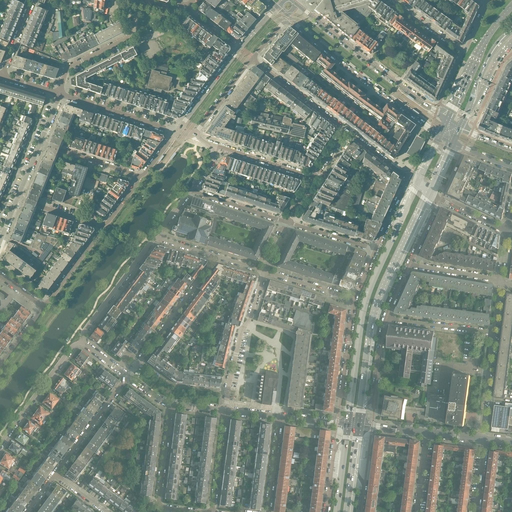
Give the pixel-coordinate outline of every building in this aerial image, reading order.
[(22,10),(24,5),(12,0),(10,5),(22,10)] [(205,0),(198,9),(199,11),(204,15),(212,6),(205,0)] [(215,7),(221,0),(205,0),(212,6),(215,8),(215,7)] [(221,13),(229,4),(227,3),(223,0),(221,0),(215,7),(217,8),(216,9),(220,12),(221,13)] [(251,9),(258,1),(256,0),(250,0),(245,6),(247,8),(248,7),(251,9)] [(325,19),(350,40),(359,29),(358,29),(358,28),(363,22),(368,25),(370,23),(366,19),(372,11),(373,11),(380,2),(376,0),(326,0),(322,1),(314,10),(322,17),(324,16),(325,19)] [(416,10),(423,1),(422,0),(421,0),(418,0),(412,7),(416,10)] [(472,1),(470,0),(467,0),(461,8),(465,11),(472,1)] [(233,10),(236,6),(231,1),(229,4),(221,13),(224,15),(226,17),(232,11),(233,10)] [(258,17),(265,9),(265,7),(258,1),(251,9),(249,11),(252,13),(253,12),(254,13),(255,13),(254,14),(258,17)] [(420,13),(427,4),(423,1),(416,10),(420,13)] [(476,4),(472,1),(465,11),(469,13),(476,4)] [(383,5),(380,2),(373,11),(377,14),(383,5)] [(427,4),(420,13),(424,15),(430,6),(427,4)] [(479,6),(476,4),(469,13),(468,14),(469,15),(468,17),(474,19),(479,6)] [(20,14),(22,10),(10,5),(8,10),(20,14)] [(387,8),(383,5),(377,14),(375,16),(379,19),(381,17),(387,8)] [(213,10),(215,8),(212,6),(204,15),(209,18),(214,12),(213,10)] [(430,6),(424,15),(428,18),(434,9),(430,6)] [(45,17),(47,12),(36,7),(34,12),(45,17)] [(380,18),(379,19),(383,22),(391,10),(387,8),(381,17),(380,18)] [(434,9),(428,18),(431,21),(438,12),(434,9)] [(20,14),(8,10),(7,14),(18,19),(20,14)] [(395,13),(391,10),(383,22),(386,25),(395,13)] [(244,32),(255,20),(247,13),(243,17),(239,13),(236,16),(232,12),(232,11),(226,17),(233,22),(235,24),(236,25),(244,32)] [(45,17),(34,12),(32,17),(43,21),(45,17)] [(214,12),(209,18),(213,21),(218,15),(214,12)] [(435,24),(442,14),(438,12),(431,21),(435,24)] [(399,16),(395,13),(386,25),(391,28),(392,26),(399,16)] [(18,19),(7,14),(5,19),(16,23),(18,19)] [(439,26),(445,17),(443,15),(442,14),(435,24),(439,26)] [(218,15),(213,21),(217,25),(223,18),(222,18),(218,15)] [(230,25),(233,22),(226,17),(224,15),(222,18),(223,18),(217,25),(225,31),(230,25)] [(402,19),(399,16),(392,26),(427,52),(435,42),(431,39),(430,41),(417,32),(417,31),(414,29),(414,30),(401,20),(402,19)] [(41,26),(43,21),(32,17),(30,21),(41,26)] [(445,17),(439,26),(442,29),(449,20),(445,17)] [(468,32),(474,19),(468,17),(467,19),(463,29),(468,32)] [(195,22),(190,18),(188,18),(179,24),(184,30),(187,33),(195,22)] [(14,28),(16,23),(5,19),(3,23),(14,28)] [(449,20),(442,29),(446,32),(452,23),(453,23),(449,20)] [(41,26),(30,21),(28,26),(39,31),(41,26)] [(191,35),(199,25),(195,22),(187,33),(189,34),(191,35)] [(14,28),(3,23),(1,28),(12,33),(14,28)] [(123,32),(119,23),(106,29),(111,38),(123,32)] [(452,23),(446,32),(452,36),(458,26),(456,25),(456,26),(452,23)] [(195,38),(202,28),(203,28),(199,25),(191,35),(192,36),(195,38)] [(241,36),(233,29),(234,28),(230,25),(225,31),(236,40),(238,39),(241,36)] [(236,25),(234,28),(233,29),(241,36),(244,32),(236,25)] [(38,35),(39,31),(28,26),(26,31),(38,35)] [(458,26),(452,36),(458,40),(462,30),(459,29),(460,27),(458,26)] [(283,53),(290,44),(298,35),(296,34),(289,28),(288,27),(282,35),(280,37),(279,39),(278,39),(272,45),(273,46),(270,50),(269,49),(263,55),(264,56),(262,58),(271,66),(278,56),(281,53),(282,52),(283,53)] [(12,33),(1,28),(0,30),(0,33),(11,37),(12,33)] [(199,41),(207,31),(203,28),(202,28),(195,38),(196,40),(197,41),(196,43),(197,44),(197,43),(199,41)] [(111,38),(106,29),(94,36),(98,45),(111,38)] [(359,29),(350,40),(354,43),(363,32),(359,29)] [(462,30),(458,40),(462,44),(468,32),(463,29),(462,30)] [(36,40),(38,35),(26,31),(24,35),(36,40)] [(59,39),(58,32),(53,32),(50,31),(48,36),(50,42),(52,42),(59,39)] [(203,45),(211,36),(211,34),(207,31),(199,41),(197,43),(199,45),(200,43),(203,45)] [(378,44),(383,38),(383,39),(387,34),(382,31),(379,34),(374,41),(378,44)] [(363,32),(354,43),(358,46),(366,35),(363,32)] [(0,38),(9,42),(11,37),(0,33),(0,38)] [(98,45),(94,36),(93,34),(88,36),(94,47),(98,45)] [(210,46),(215,40),(216,38),(211,34),(211,36),(203,45),(203,46),(201,50),(202,51),(205,53),(209,48),(210,46)] [(36,40),(24,35),(22,40),(34,44),(36,40)] [(320,53),(310,45),(298,35),(290,44),(313,63),(315,60),(320,53)] [(366,35),(358,46),(362,48),(370,38),(366,35)] [(94,47),(88,36),(84,38),(89,49),(94,47)] [(89,49),(84,38),(79,40),(85,51),(89,49)] [(216,38),(215,40),(210,46),(217,51),(223,43),(216,38)] [(366,52),(371,44),(374,41),(370,38),(362,48),(366,52)] [(8,43),(2,41),(1,40),(0,42),(0,44),(2,46),(0,50),(0,51),(4,52),(8,43)] [(32,49),(34,44),(22,40),(21,44),(32,49)] [(85,51),(79,40),(75,42),(76,44),(80,54),(85,51)] [(371,54),(376,47),(378,44),(374,41),(371,44),(366,52),(369,54),(370,54),(371,54)] [(80,54),(76,44),(75,42),(70,45),(76,56),(80,54)] [(217,51),(215,53),(216,54),(223,59),(229,50),(229,48),(223,43),(217,51)] [(443,48),(437,43),(436,44),(433,48),(440,53),(443,48)] [(76,56),(70,45),(66,47),(67,48),(72,58),(76,56)] [(204,60),(208,55),(211,58),(213,55),(212,54),(213,52),(215,53),(217,51),(210,46),(209,48),(205,53),(202,51),(192,66),(197,70),(200,65),(203,60),(204,60)] [(72,58),(67,48),(66,47),(62,49),(67,60),(72,58)] [(132,48),(120,54),(123,60),(124,62),(136,56),(132,48)] [(452,55),(443,48),(440,53),(444,56),(444,57),(448,57),(450,58),(452,55)] [(67,60),(62,49),(57,52),(63,63),(67,60)] [(216,54),(215,53),(213,52),(212,54),(213,55),(211,58),(219,64),(223,59),(216,54)] [(334,64),(329,61),(320,53),(315,60),(319,64),(316,67),(318,68),(321,65),(325,68),(320,74),(325,78),(330,71),(329,70),(334,64)] [(120,54),(109,60),(98,66),(101,72),(123,60),(120,54)] [(219,64),(211,58),(208,55),(204,60),(215,69),(219,64)] [(448,57),(444,57),(440,65),(450,70),(456,58),(452,55),(450,58),(448,57)] [(17,69),(21,57),(16,56),(11,67),(17,69)] [(278,56),(271,66),(275,69),(282,60),(278,56)] [(22,70),(25,60),(26,59),(21,57),(17,69),(22,70)] [(28,72),(31,60),(26,59),(25,60),(22,70),(28,72)] [(33,73),(36,63),(36,62),(31,60),(28,72),(33,73)] [(215,69),(204,60),(203,60),(200,65),(202,66),(212,74),(215,69)] [(282,60),(275,69),(279,72),(286,63),(282,60)] [(38,75),(42,64),(36,62),(36,63),(33,73),(38,75)] [(309,74),(307,73),(306,72),(302,68),(301,68),(300,66),(298,65),(296,64),(295,63),(294,62),(293,63),(291,66),(290,67),(283,76),(291,82),(299,88),(301,85),(307,78),(309,74)] [(408,84),(415,74),(414,73),(416,70),(416,71),(420,66),(416,63),(415,62),(403,80),(408,84)] [(156,63),(155,68),(167,71),(168,66),(156,63)] [(286,63),(279,72),(283,76),(290,67),(291,66),(286,63)] [(44,77),(47,66),(47,65),(42,64),(38,75),(44,77)] [(49,78),(52,67),(47,65),(47,66),(44,77),(49,78)] [(212,74),(202,66),(200,65),(197,70),(200,72),(208,78),(212,74)] [(450,70),(440,65),(437,70),(438,71),(437,73),(438,78),(440,79),(445,81),(450,70)] [(98,66),(87,71),(76,77),(76,81),(81,79),(81,82),(85,81),(85,80),(101,72),(98,66)] [(54,79),(58,70),(58,69),(52,67),(49,78),(52,79),(54,79)] [(254,67),(251,70),(250,72),(255,76),(260,80),(264,83),(266,84),(270,79),(268,78),(254,67)] [(511,80),(511,79),(511,72),(505,69),(502,76),(511,80)] [(158,73),(151,71),(147,89),(154,90),(153,91),(157,92),(160,92),(161,90),(168,92),(168,89),(171,90),(173,82),(170,81),(171,78),(165,77),(166,75),(163,74),(163,73),(159,72),(158,73)] [(332,73),(330,71),(325,78),(334,84),(339,78),(336,75),(333,73),(332,73)] [(208,78),(200,72),(197,75),(198,76),(197,78),(195,77),(194,79),(205,82),(208,78)] [(264,83),(260,80),(255,76),(250,72),(243,82),(244,83),(252,89),(254,90),(258,94),(266,84),(264,83)] [(418,91),(425,81),(415,74),(408,84),(418,91)] [(510,86),(511,82),(511,80),(502,76),(500,81),(510,86)] [(307,78),(301,85),(299,88),(304,91),(311,82),(307,78)] [(341,80),(339,78),(334,84),(342,91),(347,84),(344,82),(341,79),(341,80)] [(436,101),(445,82),(445,81),(440,79),(439,80),(435,78),(430,85),(425,81),(418,91),(434,102),(436,101)] [(276,83),(271,80),(263,89),(268,93),(269,92),(276,83)] [(85,83),(85,81),(81,82),(81,84),(76,82),(77,87),(100,95),(102,88),(85,83)] [(508,92),(510,86),(500,81),(497,87),(508,92)] [(252,89),(244,83),(243,82),(239,87),(249,94),(253,98),(255,100),(256,99),(255,98),(258,94),(254,90),(253,92),(252,91),(252,89)] [(311,82),(304,91),(309,95),(316,85),(311,82)] [(276,83),(269,92),(268,93),(273,96),(274,95),(280,87),(276,83)] [(348,83),(347,84),(342,91),(358,103),(363,97),(364,96),(361,93),(351,85),(348,83)] [(104,96),(108,85),(104,84),(102,88),(100,95),(104,96)] [(109,98),(113,87),(108,85),(104,96),(109,98)] [(316,85),(309,95),(313,98),(321,89),(316,85)] [(20,90),(8,87),(5,95),(17,99),(20,90)] [(114,99),(118,88),(113,87),(109,98),(114,99)] [(249,94),(239,87),(235,92),(245,99),(250,103),(252,104),(255,100),(253,98),(249,94)] [(280,87),(274,95),(273,96),(276,99),(284,90),(280,87)] [(508,92),(497,87),(495,92),(505,97),(508,92)] [(119,101),(122,89),(120,88),(118,88),(114,99),(119,101)] [(123,102),(127,90),(128,89),(125,88),(125,90),(122,89),(119,101),(123,102)] [(127,104),(131,92),(132,90),(130,89),(129,91),(127,90),(123,102),(127,104)] [(321,89),(313,98),(321,105),(329,95),(321,89)] [(32,94),(20,90),(17,99),(30,103),(32,94)] [(131,92),(127,104),(132,105),(136,93),(137,91),(134,90),(133,92),(131,92)] [(284,90),(276,99),(280,102),(288,93),(284,90)] [(136,93),(132,105),(137,107),(141,94),(141,92),(139,92),(138,94),(136,93)] [(195,95),(182,92),(181,96),(179,96),(178,98),(191,101),(195,95)] [(245,99),(235,92),(232,96),(242,104),(247,108),(248,109),(252,104),(250,103),(245,99)] [(503,103),(505,97),(495,92),(492,98),(503,103)] [(143,95),(141,94),(137,107),(142,108),(146,95),(146,94),(144,93),(143,95)] [(288,93),(280,102),(284,105),(292,96),(288,93)] [(45,98),(32,94),(30,103),(42,107),(45,98)] [(146,95),(142,108),(146,110),(150,97),(151,95),(148,94),(147,96),(146,95)] [(150,97),(146,110),(151,111),(155,98),(156,96),(153,95),(152,97),(150,97)] [(329,95),(321,105),(326,108),(333,98),(329,95)] [(247,108),(242,104),(232,96),(228,101),(238,109),(243,113),(244,114),(245,114),(248,109),(247,108)] [(292,96),(284,105),(288,108),(296,99),(292,96)] [(155,98),(151,111),(155,113),(160,98),(160,97),(158,97),(157,99),(155,98)] [(164,116),(166,110),(168,105),(170,98),(166,97),(165,100),(164,102),(160,114),(164,116)] [(191,101),(178,98),(176,97),(175,100),(174,100),(173,102),(175,102),(187,106),(191,101)] [(366,99),(363,97),(358,103),(367,110),(372,103),(369,101),(366,99)] [(160,114),(164,102),(161,101),(162,99),(160,98),(155,113),(160,114)] [(329,111),(337,101),(333,98),(326,108),(329,111)] [(340,104),(341,103),(343,101),(342,100),(339,98),(337,101),(329,111),(333,114),(340,104)] [(503,103),(492,98),(490,103),(500,108),(503,103)] [(296,99),(288,108),(292,112),(300,102),(296,99)] [(238,109),(228,101),(224,107),(234,114),(238,109)] [(187,106),(175,102),(173,102),(172,106),(184,110),(187,106)] [(300,102),(292,112),(296,114),(304,105),(300,102)] [(375,106),(372,103),(367,110),(376,117),(381,110),(378,108),(378,107),(375,105),(375,106)] [(498,113),(500,108),(490,103),(487,109),(498,113)] [(337,117),(344,107),(340,104),(333,114),(337,117)] [(65,105),(62,112),(73,116),(73,114),(71,113),(73,107),(66,105),(66,106),(65,105)] [(184,110),(172,106),(168,105),(166,110),(170,111),(181,114),(184,110)] [(304,105),(296,114),(300,117),(307,108),(304,105)] [(400,115),(391,109),(386,105),(381,111),(381,110),(376,117),(377,118),(375,120),(378,122),(380,120),(381,119),(384,114),(393,121),(394,122),(400,115)] [(0,106),(0,112),(6,115),(8,110),(0,106)] [(82,110),(73,107),(71,113),(73,114),(74,115),(80,117),(82,110)] [(230,143),(234,132),(223,128),(224,127),(230,118),(234,120),(235,116),(232,116),(234,114),(224,107),(204,134),(214,137),(218,139),(230,143)] [(341,120),(348,111),(346,109),(347,108),(345,107),(344,107),(337,117),(341,120)] [(355,110),(352,108),(351,107),(348,111),(341,120),(345,123),(353,113),(355,110)] [(307,108),(300,117),(304,121),(311,111),(307,108)] [(499,114),(498,113),(487,109),(485,114),(496,119),(497,119),(499,114)] [(82,110),(80,117),(80,119),(79,121),(84,123),(88,112),(82,110)] [(181,114),(170,111),(166,110),(164,116),(176,119),(178,119),(181,114)] [(349,126),(357,116),(357,115),(359,113),(355,110),(353,113),(345,123),(349,126)] [(73,116),(62,112),(60,117),(70,121),(73,116)] [(89,126),(90,124),(93,113),(93,114),(91,114),(91,113),(88,112),(84,123),(87,124),(87,125),(89,126)] [(311,128),(318,116),(313,112),(309,125),(311,126),(310,128),(311,128)] [(94,126),(98,115),(93,113),(90,124),(92,125),(94,126)] [(250,125),(303,138),(304,131),(305,128),(303,128),(303,127),(293,124),(292,125),(290,125),(291,118),(284,116),(284,118),(283,118),(282,124),(280,124),(282,118),(281,118),(273,116),(272,120),(271,119),(272,115),(261,113),(260,117),(251,115),(251,117),(252,117),(251,119),(252,119),(251,120),(250,125)] [(489,134),(495,123),(496,120),(496,119),(485,114),(479,127),(480,130),(489,134)] [(99,127),(103,116),(98,115),(94,126),(99,127)] [(400,115),(394,122),(393,124),(400,128),(409,134),(415,126),(400,115)] [(33,120),(26,117),(23,116),(21,122),(24,123),(31,125),(33,120)] [(104,129),(107,118),(103,116),(99,127),(104,129)] [(314,131),(316,129),(322,119),(318,116),(311,128),(309,132),(308,134),(309,134),(308,136),(311,137),(311,136),(312,135),(314,131)] [(357,116),(349,126),(353,129),(360,119),(358,118),(359,117),(357,116)] [(70,121),(60,117),(58,122),(68,126),(70,121)] [(108,130),(112,119),(107,118),(104,129),(108,130)] [(322,130),(326,122),(322,119),(316,129),(318,130),(319,128),(322,130)] [(360,119),(353,129),(357,132),(365,122),(363,120),(363,121),(360,119)] [(391,127),(389,126),(381,119),(380,120),(378,122),(376,125),(379,127),(385,132),(387,133),(391,127)] [(117,133),(121,122),(116,121),(113,132),(115,132),(117,133)] [(31,125),(24,123),(21,122),(19,127),(22,128),(28,131),(31,125)] [(68,126),(58,122),(56,127),(66,132),(68,126)] [(122,135),(125,124),(121,122),(117,133),(119,134),(122,135)] [(326,122),(322,130),(324,132),(323,134),(324,135),(331,126),(326,122)] [(365,122),(357,132),(361,135),(368,126),(366,124),(366,123),(365,122)] [(495,123),(489,134),(494,136),(499,124),(495,123)] [(126,136),(130,125),(125,124),(122,135),(124,136),(126,136)] [(499,124),(494,136),(499,138),(503,127),(503,126),(499,124)] [(131,138),(134,127),(130,125),(126,136),(125,140),(127,141),(128,137),(131,138)] [(368,126),(361,135),(365,138),(372,129),(372,128),(371,127),(370,127),(370,126),(369,125),(368,126)] [(334,128),(331,126),(324,135),(329,138),(334,130),(334,128)] [(28,131),(22,128),(19,127),(17,133),(19,134),(26,136),(28,131)] [(66,132),(56,127),(54,132),(64,137),(66,132)] [(503,127),(499,138),(503,140),(508,127),(506,127),(506,128),(503,127)] [(508,127),(503,140),(508,141),(511,131),(511,130),(510,129),(510,128),(508,127)] [(141,137),(142,135),(144,130),(139,128),(135,140),(140,142),(140,141),(141,139),(141,137)] [(396,144),(388,156),(393,159),(409,134),(400,128),(397,132),(396,131),(392,137),(393,138),(392,140),(396,144)] [(369,141),(376,132),(377,131),(375,130),(374,131),(372,129),(365,138),(369,141)] [(373,144),(380,135),(378,133),(378,132),(379,130),(378,129),(377,131),(376,132),(369,141),(373,144)] [(150,136),(151,132),(144,130),(142,135),(142,136),(148,138),(148,136),(150,136)] [(234,132),(230,143),(235,144),(239,133),(234,131),(234,132)] [(54,132),(51,137),(62,142),(64,137),(54,132)] [(151,132),(150,136),(149,138),(160,142),(163,138),(163,136),(151,132)] [(329,138),(324,135),(323,134),(319,132),(318,134),(316,133),(315,134),(326,142),(329,138)] [(26,136),(19,134),(17,133),(14,138),(17,139),(24,142),(26,136)] [(240,146),(243,134),(239,133),(235,144),(240,146)] [(244,147),(248,136),(243,134),(240,146),(244,147)] [(249,149),(252,137),(253,135),(249,134),(248,136),(244,147),(249,149)] [(326,142),(315,134),(314,136),(316,138),(315,140),(324,146),(326,142)] [(380,135),(373,144),(377,147),(384,137),(383,136),(382,137),(380,135)] [(392,140),(386,135),(385,137),(384,137),(377,147),(388,156),(396,144),(392,140)] [(62,142),(51,137),(49,142),(60,147),(62,142)] [(79,139),(74,137),(70,148),(75,149),(79,139)] [(253,150),(257,139),(254,138),(252,137),(249,149),(253,150)] [(24,142),(17,139),(14,138),(12,144),(15,145),(21,148),(24,142)] [(160,142),(149,138),(148,140),(145,139),(144,140),(157,146),(160,142)] [(417,138),(413,144),(420,147),(423,141),(417,138)] [(84,141),(79,139),(75,149),(81,151),(84,141)] [(144,140),(143,140),(141,139),(140,141),(146,144),(144,145),(154,151),(157,146),(144,140)] [(258,152),(262,140),(259,139),(257,139),(253,150),(258,152)] [(278,158),(282,143),(283,140),(277,139),(276,141),(275,145),(272,156),(278,158)] [(84,141),(81,151),(86,153),(89,142),(84,140),(84,141)] [(262,140),(258,152),(262,153),(266,142),(262,140)] [(324,146),(315,140),(314,140),(312,143),(322,150),(324,146)] [(351,141),(344,151),(351,156),(354,151),(355,152),(358,147),(351,141)] [(60,147),(49,142),(48,145),(47,147),(58,152),(59,149),(60,147)] [(89,142),(86,153),(90,154),(94,144),(89,142)] [(154,151),(144,145),(142,143),(140,145),(142,147),(141,148),(150,155),(154,151)] [(272,156),(275,145),(272,144),(270,143),(267,155),(272,156)] [(282,160),(286,148),(284,147),(285,144),(282,143),(278,158),(282,160)] [(322,150),(312,143),(309,147),(319,153),(322,150)] [(21,148),(15,145),(12,144),(10,149),(12,150),(19,153),(21,148)] [(98,145),(94,144),(90,154),(95,156),(98,145)] [(295,164),(299,151),(300,146),(301,145),(296,144),(294,150),(290,162),(295,164)] [(413,144),(410,149),(418,152),(420,147),(413,144)] [(103,147),(98,145),(95,156),(99,157),(103,147)] [(150,155),(141,148),(137,145),(135,147),(139,149),(140,150),(138,153),(147,160),(150,155)] [(185,146),(182,152),(189,155),(192,149),(185,146)] [(286,161),(291,146),(288,146),(288,148),(286,148),(282,160),(286,161)] [(299,165),(302,156),(305,149),(300,146),(299,151),(295,164),(299,165)] [(58,152),(47,147),(46,150),(45,152),(56,157),(57,154),(58,152)] [(108,148),(103,147),(99,157),(104,159),(108,148)] [(319,153),(309,147),(307,150),(308,151),(317,157),(319,153)] [(362,150),(358,147),(355,152),(351,156),(354,158),(352,160),(354,161),(362,150)] [(112,150),(108,148),(104,159),(109,160),(112,150)] [(19,153),(12,150),(10,149),(7,155),(10,156),(17,159),(19,153)] [(410,149),(408,153),(416,157),(418,152),(410,149)] [(117,151),(112,150),(109,160),(113,162),(117,151)] [(147,160),(138,153),(134,150),(133,152),(135,154),(133,157),(134,157),(143,165),(147,160)] [(366,153),(362,150),(354,161),(353,162),(355,163),(357,161),(359,162),(366,153)] [(317,157),(308,151),(306,155),(308,156),(314,161),(317,157)] [(344,151),(341,156),(349,163),(351,160),(349,159),(351,156),(344,151)] [(56,157),(45,152),(43,158),(54,162),(56,157)] [(143,165),(134,157),(133,157),(128,153),(127,156),(131,158),(128,167),(138,170),(140,170),(143,165)] [(377,161),(366,153),(359,162),(357,164),(359,166),(362,163),(363,164),(361,167),(368,173),(377,161)] [(17,159),(10,156),(7,155),(5,161),(8,162),(15,164),(17,159)] [(314,161),(308,156),(307,158),(304,167),(308,168),(310,168),(314,161)] [(349,163),(341,156),(338,160),(348,167),(354,171),(356,168),(351,165),(349,163)] [(466,156),(463,161),(476,167),(476,166),(478,162),(466,156)] [(229,174),(234,160),(226,157),(224,157),(219,164),(227,167),(226,169),(226,170),(228,170),(227,173),(228,173),(229,174)] [(43,158),(41,163),(52,167),(54,162),(43,158)] [(234,175),(238,161),(234,160),(229,174),(232,175),(234,175)] [(348,167),(338,160),(336,164),(346,171),(348,172),(350,170),(348,169),(348,167)] [(15,164),(8,162),(5,161),(3,166),(5,167),(12,170),(15,164)] [(238,177),(243,162),(238,161),(234,175),(238,177)] [(386,168),(377,161),(368,173),(376,179),(378,179),(380,176),(386,168)] [(463,161),(461,167),(473,172),(476,167),(463,161)] [(70,164),(65,162),(61,173),(67,174),(70,164)] [(243,177),(247,164),(243,162),(238,177),(237,180),(239,180),(240,177),(241,176),(242,177),(241,181),(242,178),(243,177)] [(488,166),(478,162),(476,166),(480,167),(479,169),(485,172),(488,166)] [(41,163),(39,168),(50,172),(52,167),(41,163)] [(75,165),(70,164),(67,174),(72,176),(72,174),(74,169),(75,165)] [(219,164),(215,169),(224,172),(225,169),(226,169),(227,167),(219,164)] [(247,177),(251,165),(247,164),(243,177),(242,178),(241,181),(242,181),(243,178),(244,179),(245,176),(247,177)] [(336,164),(333,169),(344,175),(346,171),(336,164)] [(74,175),(72,174),(72,176),(71,179),(72,180),(70,188),(71,188),(69,194),(77,197),(87,169),(75,165),(74,169),(76,170),(74,175)] [(251,181),(255,167),(251,165),(247,177),(249,177),(248,180),(251,181)] [(12,170),(5,167),(3,166),(1,172),(3,173),(10,176),(12,170)] [(491,177),(494,168),(488,166),(485,172),(484,175),(491,177)] [(256,179),(260,168),(255,167),(251,181),(253,181),(254,179),(256,179)] [(461,167),(458,172),(470,178),(473,172),(461,167)] [(39,168),(37,173),(48,177),(50,172),(39,168)] [(259,184),(264,169),(260,168),(256,179),(258,180),(257,183),(259,184)] [(386,168),(380,176),(378,179),(376,179),(376,180),(376,181),(373,186),(393,196),(400,180),(391,176),(392,173),(386,168)] [(497,179),(500,170),(494,168),(491,177),(497,179)] [(224,172),(215,169),(215,170),(214,170),(213,171),(213,172),(212,173),(226,177),(227,176),(223,175),(224,172)] [(264,182),(268,171),(264,169),(259,184),(261,184),(262,181),(264,182)] [(333,169),(330,174),(344,181),(347,177),(344,175),(333,169)] [(504,181),(507,172),(500,170),(497,179),(504,181)] [(269,184),(273,172),(268,171),(264,182),(266,183),(265,186),(268,186),(269,184)] [(10,176),(3,173),(1,172),(0,172),(0,177),(1,178),(8,181),(10,176)] [(458,172),(456,178),(468,183),(470,178),(458,172)] [(37,173),(35,178),(46,182),(48,177),(37,173)] [(212,173),(209,177),(222,181),(223,178),(226,179),(226,177),(212,173)] [(107,176),(101,174),(99,181),(105,183),(107,176)] [(282,175),(277,174),(273,185),(278,187),(282,175)] [(346,212),(357,177),(354,175),(351,179),(348,184),(346,183),(344,181),(330,174),(326,180),(323,185),(337,192),(339,193),(342,194),(340,196),(338,200),(336,203),(334,202),(331,201),(316,195),(312,201),(323,205),(324,205),(328,206),(336,209),(346,212)] [(286,177),(282,175),(278,187),(282,188),(286,177)] [(35,178),(33,183),(43,188),(46,182),(35,178)] [(295,179),(290,178),(286,189),(291,191),(295,179)] [(453,183),(464,188),(465,189),(468,183),(456,178),(453,183)] [(128,182),(119,179),(117,179),(116,182),(115,181),(114,183),(117,185),(124,191),(125,186),(127,187),(128,184),(128,182)] [(299,181),(295,179),(291,191),(294,192),(300,183),(299,181)] [(206,180),(204,184),(217,188),(218,186),(219,186),(219,184),(206,180)] [(124,191),(117,185),(114,183),(112,182),(109,185),(112,187),(113,188),(112,189),(120,196),(124,191)] [(510,183),(505,182),(504,187),(503,187),(501,195),(507,196),(510,183)] [(33,183),(31,188),(41,192),(43,188),(33,183)] [(448,195),(456,199),(460,190),(462,191),(464,188),(453,183),(448,195)] [(204,184),(202,186),(202,188),(215,193),(217,188),(204,184)] [(233,186),(228,184),(227,187),(226,191),(225,196),(230,197),(233,186)] [(323,185),(319,190),(334,197),(337,192),(323,185)] [(233,186),(230,197),(234,199),(238,187),(233,186)] [(393,196),(373,186),(366,201),(386,210),(393,196)] [(238,187),(234,199),(239,200),(243,189),(238,187)] [(41,192),(31,188),(29,193),(39,198),(41,192)] [(465,203),(470,191),(465,189),(464,188),(462,191),(460,190),(456,199),(465,203)] [(57,190),(56,189),(52,200),(62,203),(65,192),(64,192),(64,190),(58,189),(57,190)] [(120,196),(112,189),(111,189),(108,193),(117,200),(120,196)] [(243,189),(239,200),(243,202),(247,190),(243,189)] [(247,190),(243,202),(248,204),(252,192),(247,190)] [(319,190),(316,195),(331,201),(334,197),(319,190)] [(472,206),(478,193),(479,192),(475,191),(474,193),(473,192),(473,191),(471,190),(470,191),(465,203),(472,206)] [(252,192),(248,204),(253,205),(257,193),(252,192)] [(39,198),(29,193),(27,198),(37,203),(39,198)] [(117,200),(108,193),(104,198),(113,204),(117,200)] [(257,193),(253,205),(257,206),(261,195),(257,193)] [(478,193),(472,206),(478,209),(484,196),(478,193)] [(261,195),(257,206),(262,208),(266,196),(261,195)] [(287,203),(290,199),(280,196),(278,195),(276,200),(287,203)] [(507,196),(501,195),(499,205),(500,206),(505,207),(507,196)] [(266,196),(262,208),(267,210),(269,202),(270,200),(270,198),(266,196)] [(484,196),(478,209),(484,212),(490,199),(484,196)] [(37,203),(27,198),(26,200),(25,203),(35,208),(36,205),(37,203)] [(113,204),(104,198),(101,202),(110,209),(113,204)] [(193,199),(191,205),(190,207),(197,209),(199,210),(198,212),(206,214),(205,216),(214,218),(214,215),(214,214),(217,206),(194,198),(193,198),(193,199)] [(490,199),(484,212),(489,215),(495,203),(496,202),(490,199)] [(312,201),(310,206),(321,209),(322,209),(323,205),(312,201)] [(386,210),(366,201),(365,204),(369,212),(373,214),(370,220),(380,224),(386,210)] [(110,209),(101,202),(98,206),(107,213),(110,209)] [(275,204),(269,202),(267,210),(273,212),(275,205),(275,204)] [(35,208),(25,203),(22,208),(33,213),(35,208)] [(495,203),(489,215),(495,217),(499,209),(497,209),(499,205),(495,203)] [(97,205),(95,207),(93,210),(97,214),(98,215),(103,216),(105,216),(107,213),(98,206),(97,205)] [(285,208),(275,205),(273,212),(279,214),(281,213),(285,208)] [(500,206),(499,205),(497,209),(499,209),(495,217),(502,221),(502,219),(505,207),(500,206)] [(184,211),(191,214),(194,215),(195,213),(196,213),(197,209),(190,207),(187,206),(186,210),(185,209),(184,210),(184,211)] [(219,216),(222,207),(217,206),(214,214),(219,216)] [(307,210),(318,214),(319,214),(321,209),(310,206),(307,210)] [(225,218),(228,209),(222,207),(219,216),(225,218)] [(22,208),(20,214),(31,218),(33,213),(22,208)] [(441,236),(442,234),(444,230),(446,226),(469,237),(475,224),(442,208),(420,256),(430,261),(430,260),(430,261),(432,257),(436,257),(436,256),(437,256),(437,255),(434,253),(435,250),(437,244),(438,244),(440,241),(441,237),(441,236)] [(316,219),(318,214),(307,210),(304,215),(316,219)] [(190,218),(191,214),(184,211),(182,216),(181,215),(179,217),(179,218),(179,219),(178,218),(175,227),(173,227),(171,231),(175,232),(188,236),(187,240),(207,246),(209,238),(208,237),(209,235),(210,236),(210,234),(212,234),(214,233),(217,221),(216,218),(214,218),(213,222),(195,216),(193,220),(190,219),(190,218)] [(236,221),(239,213),(233,211),(230,219),(236,221)] [(20,214),(18,219),(29,223),(31,218),(20,214)] [(57,217),(47,214),(43,224),(45,225),(44,226),(52,229),(52,227),(53,228),(57,217)] [(246,225),(249,216),(243,215),(241,223),(246,225)] [(314,225),(316,219),(304,215),(301,219),(302,221),(314,225)] [(325,215),(323,221),(321,227),(326,228),(330,216),(325,215)] [(330,216),(326,228),(331,230),(335,218),(330,216)] [(64,219),(60,218),(56,231),(60,232),(64,219)] [(256,228),(259,220),(254,218),(251,226),(256,228)] [(335,218),(331,230),(336,231),(340,219),(335,218)] [(18,219),(16,224),(27,228),(29,223),(18,219)] [(69,221),(64,219),(60,232),(64,234),(65,232),(69,221)] [(341,233),(345,221),(340,219),(336,231),(341,233)] [(380,224),(370,220),(366,219),(365,224),(378,228),(380,224)] [(274,225),(273,224),(264,221),(262,229),(262,230),(274,225)] [(345,221),(341,233),(346,234),(349,222),(345,221)] [(349,222),(346,234),(351,236),(354,224),(349,222)] [(16,224),(14,229),(25,233),(27,228),(16,224)] [(378,228),(365,224),(363,228),(376,233),(378,228)] [(93,229),(81,225),(79,230),(91,234),(93,231),(93,229)] [(270,234),(274,226),(274,225),(262,230),(263,231),(270,234)] [(481,227),(476,225),(471,237),(474,238),(472,243),(474,243),(481,227)] [(486,230),(481,227),(474,243),(475,244),(478,240),(481,241),(486,230)] [(376,233),(363,228),(362,233),(374,237),(376,233)] [(14,229),(12,234),(23,238),(25,233),(14,229)] [(91,234),(79,230),(78,230),(77,234),(88,238),(91,234)] [(374,237),(362,233),(359,232),(360,230),(359,230),(358,231),(357,230),(354,237),(370,242),(372,241),(374,237)] [(486,243),(491,232),(486,230),(481,241),(484,243),(486,243)] [(267,239),(270,234),(263,231),(262,231),(260,236),(267,239)] [(298,239),(300,233),(295,231),(293,232),(290,238),(299,242),(299,241),(298,239)] [(490,245),(495,234),(491,232),(486,243),(490,245)] [(41,250),(47,236),(45,236),(43,235),(42,235),(40,234),(37,233),(34,241),(33,240),(32,242),(30,244),(29,246),(40,251),(41,250)] [(12,234),(10,239),(20,244),(23,238),(12,234)] [(88,238),(77,234),(75,234),(74,239),(85,242),(88,238)] [(500,236),(495,234),(490,245),(488,250),(490,251),(492,246),(498,249),(500,236)] [(58,241),(59,240),(54,238),(50,237),(48,237),(47,236),(41,250),(44,252),(46,249),(45,248),(49,244),(50,244),(54,247),(58,241)] [(265,244),(267,239),(260,236),(257,241),(265,244)] [(209,237),(209,238),(207,246),(218,249),(221,240),(209,237)] [(85,242),(74,239),(72,238),(71,243),(82,246),(85,242)] [(296,247),(299,242),(290,238),(288,243),(296,247)] [(324,249),(327,241),(321,239),(319,248),(324,249)] [(262,250),(265,244),(257,241),(255,246),(262,250)] [(9,242),(5,251),(7,253),(8,253),(11,250),(13,247),(15,245),(9,242)] [(82,246),(71,243),(70,242),(66,247),(76,254),(82,246)] [(229,252),(231,244),(226,242),(223,251),(229,252)] [(294,252),(296,247),(288,243),(285,248),(294,252)] [(45,248),(46,249),(50,252),(54,247),(50,244),(49,244),(45,248)] [(343,255),(346,247),(337,244),(335,253),(343,255)] [(239,255),(242,247),(237,245),(234,254),(239,255)] [(170,250),(158,246),(157,247),(154,250),(166,253),(169,254),(170,250)] [(260,255),(262,250),(255,246),(253,250),(252,250),(252,252),(253,252),(260,255)] [(76,254),(66,247),(63,252),(72,259),(76,254)] [(244,257),(247,248),(242,247),(239,255),(244,257)] [(354,253),(355,250),(346,247),(343,255),(344,255),(345,256),(346,255),(347,255),(348,256),(349,252),(352,253),(354,253)] [(250,259),(252,252),(252,250),(247,248),(244,257),(250,259)] [(291,257),(294,252),(285,248),(283,253),(291,257)] [(19,257),(11,250),(8,253),(7,253),(2,260),(11,267),(19,257)] [(171,263),(175,251),(170,250),(169,254),(168,256),(167,258),(166,263),(168,263),(168,262),(171,263)] [(175,251),(171,263),(171,264),(173,265),(173,263),(176,264),(176,262),(179,253),(175,251)] [(72,259),(63,252),(59,257),(69,264),(72,259)] [(258,260),(260,255),(253,252),(252,252),(250,259),(256,261),(258,260)] [(47,257),(43,253),(38,259),(43,262),(47,257)] [(184,254),(181,253),(179,253),(176,262),(176,264),(175,265),(181,266),(184,254)] [(289,261),(291,257),(283,253),(279,260),(284,262),(285,260),(289,261)] [(365,258),(354,253),(352,258),(362,263),(365,258)] [(450,264),(452,254),(445,253),(439,255),(439,257),(437,256),(436,256),(436,257),(432,257),(430,261),(450,264)] [(190,256),(184,254),(181,266),(186,268),(190,256)] [(465,267),(467,256),(464,256),(464,255),(460,254),(456,254),(452,254),(450,264),(465,267)] [(195,257),(192,256),(190,256),(186,268),(191,270),(195,257)] [(480,269),(482,259),(479,258),(471,256),(470,257),(467,256),(465,267),(480,269)] [(19,257),(11,267),(20,273),(28,263),(19,257)] [(59,257),(55,261),(52,266),(61,273),(69,264),(59,257)] [(198,266),(200,259),(195,257),(191,270),(195,271),(196,271),(198,266)] [(338,267),(340,264),(343,259),(341,258),(338,260),(333,269),(334,272),(336,273),(337,271),(338,268),(338,267)] [(362,263),(352,258),(350,262),(360,267),(362,263)] [(204,267),(207,263),(206,261),(200,259),(198,266),(204,267)] [(495,272),(496,261),(493,261),(493,260),(490,259),(485,259),(482,259),(480,269),(495,272)] [(283,269),(285,263),(289,261),(285,260),(284,262),(279,260),(277,266),(278,267),(283,269)] [(143,265),(155,269),(156,269),(157,267),(159,268),(160,265),(159,265),(146,261),(143,265)] [(292,262),(289,261),(285,263),(283,269),(289,271),(292,262)] [(300,265),(292,262),(289,271),(297,274),(300,265)] [(360,267),(350,262),(348,267),(358,272),(360,267)] [(28,263),(20,273),(29,280),(37,270),(28,263)] [(143,265),(140,268),(141,269),(140,270),(141,271),(153,280),(155,278),(151,275),(151,276),(150,275),(155,269),(143,265)] [(218,265),(211,273),(220,280),(220,278),(220,277),(224,266),(219,265),(218,265)] [(309,268),(300,265),(297,274),(306,276),(309,268)] [(52,266),(48,271),(45,276),(54,283),(61,273),(52,266)] [(226,267),(224,266),(220,277),(220,278),(222,278),(223,277),(226,278),(226,277),(229,268),(228,268),(228,267),(227,267),(226,267)] [(358,272),(348,267),(345,271),(356,277),(358,272)] [(226,277),(226,278),(226,280),(227,281),(228,280),(231,280),(231,279),(234,270),(234,269),(233,269),(232,268),(231,269),(229,268),(226,277)] [(317,270),(309,268),(306,276),(315,279),(317,270)] [(236,270),(234,270),(231,279),(231,280),(231,281),(233,282),(233,281),(236,282),(239,271),(238,270),(237,270),(236,270)] [(326,273),(317,270),(315,279),(323,281),(326,273)] [(138,275),(147,283),(149,280),(150,281),(153,283),(154,281),(153,280),(141,271),(140,273),(139,273),(138,274),(138,275)] [(195,271),(192,276),(191,277),(194,280),(199,273),(196,271),(195,271)] [(241,282),(244,273),(244,272),(242,272),(241,272),(239,271),(236,282),(236,283),(237,284),(237,286),(240,287),(241,285),(241,282)] [(356,277),(345,271),(343,276),(354,281),(356,277)] [(412,273),(411,276),(422,281),(423,274),(414,272),(413,272),(413,273),(412,273)] [(191,277),(192,276),(188,273),(182,281),(187,286),(189,287),(194,280),(191,277)] [(211,273),(208,278),(219,286),(220,284),(219,284),(221,282),(219,280),(220,280),(211,273)] [(247,284),(250,274),(249,274),(247,273),(244,273),(241,282),(241,285),(243,285),(243,284),(246,285),(247,284)] [(334,276),(326,273),(323,281),(332,284),(334,276)] [(250,274),(247,284),(246,285),(252,287),(256,277),(255,276),(250,274)] [(433,276),(423,274),(422,281),(430,282),(431,281),(432,282),(433,276)] [(136,278),(134,280),(148,290),(149,288),(146,286),(145,285),(147,283),(138,275),(137,276),(136,277),(136,278)] [(45,276),(41,280),(37,286),(47,293),(54,283),(45,276)] [(337,276),(334,276),(332,284),(338,286),(340,282),(338,282),(339,279),(336,279),(337,276)] [(354,281),(343,276),(341,281),(352,286),(354,281)] [(411,276),(408,284),(418,288),(422,281),(411,276)] [(439,277),(433,276),(432,282),(431,281),(430,282),(430,286),(438,287),(439,277)] [(446,278),(439,277),(438,287),(443,288),(444,284),(445,284),(446,278)] [(208,278),(205,282),(216,290),(219,286),(208,278)] [(453,279),(446,278),(445,284),(444,284),(443,288),(451,289),(453,279)] [(187,286),(182,281),(181,280),(179,279),(175,283),(184,290),(187,286)] [(352,286),(341,281),(339,279),(338,282),(340,282),(338,286),(349,289),(351,289),(352,286)] [(460,280),(453,279),(451,289),(457,290),(457,286),(459,286),(460,280)] [(131,284),(141,292),(143,289),(143,290),(146,292),(148,290),(134,280),(133,282),(132,282),(131,283),(131,284)] [(466,281),(460,280),(459,286),(457,286),(457,290),(465,292),(466,281)] [(274,282),(271,281),(270,281),(266,292),(271,293),(272,291),(274,282)] [(473,282),(466,281),(465,292),(470,293),(471,288),(472,288),(473,282)] [(205,282),(202,285),(213,294),(216,290),(205,282)] [(480,284),(473,282),(472,288),(471,288),(470,293),(478,294),(480,284)] [(184,290),(175,283),(172,287),(181,294),(184,290)] [(129,287),(128,289),(141,299),(143,297),(140,294),(139,295),(138,294),(141,292),(131,284),(131,285),(130,285),(129,286),(129,287)] [(408,284),(405,290),(404,291),(415,296),(418,288),(408,284)] [(486,285),(480,284),(478,294),(483,295),(484,290),(485,290),(486,285)] [(199,289),(201,291),(210,297),(213,294),(202,285),(199,289)] [(246,285),(242,294),(249,296),(249,295),(250,294),(251,293),(250,292),(251,291),(252,290),(252,289),(252,288),(252,287),(246,285)] [(493,286),(486,285),(485,290),(484,290),(483,295),(488,296),(492,296),(493,286)] [(181,294),(172,287),(169,291),(178,298),(181,294)] [(125,293),(124,293),(134,301),(136,298),(136,299),(139,301),(141,299),(128,289),(126,291),(125,291),(125,292),(125,293)] [(0,315),(3,311),(6,307),(9,303),(12,299),(2,291),(1,293),(0,292),(0,315)] [(178,298),(169,291),(166,295),(175,302),(178,298)] [(201,291),(198,294),(208,302),(211,298),(210,297),(201,291)] [(302,291),(299,300),(299,302),(303,304),(304,301),(307,292),(302,291)] [(404,291),(401,298),(412,303),(415,296),(404,291)] [(122,296),(121,298),(134,308),(136,306),(133,303),(132,304),(132,303),(134,301),(124,293),(124,294),(123,294),(122,295),(122,296)] [(249,297),(249,296),(242,294),(238,293),(237,296),(236,296),(235,297),(247,301),(248,299),(249,299),(249,297)] [(208,302),(198,294),(195,299),(205,306),(208,308),(209,306),(206,305),(208,302)] [(313,306),(313,304),(316,295),(311,294),(309,303),(308,305),(313,306)] [(175,302),(166,295),(163,299),(172,306),(175,302)] [(247,301),(235,297),(233,302),(245,306),(246,306),(247,304),(246,303),(247,301)] [(118,302),(127,309),(129,307),(130,307),(129,308),(132,310),(134,308),(121,298),(119,300),(118,301),(118,302)] [(401,298),(397,307),(403,309),(409,310),(409,308),(412,303),(401,298)] [(172,306),(163,299),(160,304),(169,310),(172,306)] [(205,306),(195,299),(192,302),(202,310),(205,306)] [(116,305),(114,307),(121,312),(127,317),(129,314),(126,312),(126,313),(125,312),(127,309),(118,302),(117,303),(116,304),(116,305)] [(192,302),(189,306),(199,314),(202,310),(192,302)] [(245,306),(233,302),(232,308),(244,312),(244,311),(245,309),(245,306)] [(30,312),(22,306),(19,303),(17,306),(20,308),(19,310),(28,317),(31,314),(30,312)] [(169,310),(160,304),(159,303),(156,307),(157,308),(166,314),(169,310)] [(335,315),(335,316),(345,317),(346,310),(330,305),(327,313),(335,315)] [(107,314),(108,315),(115,320),(121,312),(114,307),(114,306),(107,314)] [(189,306),(186,310),(195,317),(196,318),(199,314),(189,306)] [(244,312),(232,308),(225,306),(224,308),(228,309),(231,310),(230,313),(242,317),(242,316),(243,316),(243,315),(243,313),(244,312)] [(422,306),(422,307),(420,317),(427,318),(428,312),(429,312),(429,307),(422,306)] [(413,316),(414,309),(412,309),(411,311),(409,310),(403,309),(397,307),(395,312),(395,313),(396,313),(413,316)] [(417,309),(414,309),(413,316),(420,317),(422,307),(418,307),(417,309)] [(435,308),(429,307),(429,312),(428,312),(427,318),(434,318),(435,308)] [(157,308),(154,312),(163,318),(166,314),(157,308)] [(443,309),(435,308),(434,318),(441,319),(441,314),(442,314),(443,309)] [(449,310),(443,309),(442,314),(441,314),(441,319),(447,320),(449,310)] [(28,317),(19,310),(16,313),(15,314),(25,322),(28,317)] [(186,310),(183,315),(192,322),(194,323),(197,318),(196,318),(195,317),(186,310)] [(261,312),(260,312),(257,321),(262,323),(265,314),(265,311),(261,310),(261,312)] [(301,408),(307,356),(313,315),(296,310),(293,320),(293,321),(289,331),(292,332),(295,333),(295,334),(296,335),(296,338),(297,339),(297,341),(295,341),(295,345),(296,345),(296,347),(295,347),(294,352),(295,352),(295,354),(294,354),(293,358),(294,358),(294,360),(293,360),(292,365),(294,365),(293,367),(292,367),(292,371),(293,371),(292,373),(291,373),(291,378),(292,378),(292,380),(290,380),(290,384),(291,385),(291,387),(290,387),(289,391),(290,391),(290,393),(289,393),(288,398),(289,398),(289,400),(288,400),(287,407),(301,408)] [(456,311),(449,310),(447,320),(454,321),(455,315),(456,315),(456,311)] [(462,311),(456,311),(456,315),(455,315),(454,321),(461,322),(462,311)] [(470,312),(462,311),(461,322),(467,323),(468,317),(469,317),(470,312)] [(163,318),(154,312),(151,316),(160,322),(163,318)] [(271,326),(274,317),(275,314),(270,312),(269,315),(266,324),(271,326)] [(476,313),(470,312),(469,317),(468,317),(467,323),(474,324),(476,313)] [(242,318),(242,317),(230,313),(229,316),(225,314),(225,315),(222,314),(222,316),(225,317),(232,319),(240,322),(241,320),(242,319),(242,318)] [(25,322),(15,314),(13,317),(12,319),(22,326),(25,322)] [(275,314),(274,317),(271,326),(276,327),(278,318),(279,315),(275,314)] [(489,315),(486,315),(480,314),(480,319),(482,319),(481,325),(488,325),(489,315)] [(106,317),(105,317),(104,319),(104,320),(103,320),(113,327),(117,321),(115,320),(108,315),(106,317)] [(183,315),(180,319),(189,326),(192,322),(183,315)] [(160,322),(151,316),(148,320),(157,326),(160,322)] [(345,317),(335,316),(333,329),(343,331),(345,317)] [(240,322),(232,319),(225,317),(224,319),(228,320),(227,324),(234,326),(234,325),(239,327),(239,326),(240,325),(240,324),(240,323),(240,322)] [(284,317),(283,319),(280,328),(285,330),(288,318),(284,317)] [(22,326),(12,319),(12,318),(9,323),(19,330),(22,326)] [(289,331),(293,321),(293,320),(288,318),(285,330),(289,331)] [(180,319),(177,323),(186,330),(189,326),(180,319)] [(102,321),(101,323),(101,324),(99,327),(108,333),(113,327),(103,320),(103,321),(102,321)] [(129,331),(132,327),(135,323),(135,322),(133,320),(126,329),(128,330),(129,331)] [(157,326),(148,320),(145,324),(154,330),(157,326)] [(511,332),(511,321),(504,320),(502,333),(511,334),(511,332)] [(19,330),(9,323),(6,327),(16,334),(19,330)] [(154,330),(145,324),(144,323),(141,327),(142,328),(151,335),(152,332),(153,331),(154,330)] [(177,323),(174,327),(183,334),(186,330),(177,323)] [(234,328),(234,327),(234,326),(227,324),(224,323),(223,326),(218,324),(214,323),(214,324),(213,324),(212,325),(214,326),(217,327),(222,328),(233,332),(233,330),(234,329),(234,328)] [(434,332),(412,329),(389,326),(386,348),(403,350),(400,370),(398,370),(397,375),(400,375),(399,377),(409,378),(410,372),(422,374),(422,371),(411,369),(413,354),(424,355),(434,357),(435,357),(438,336),(434,336),(434,332)] [(16,334),(6,327),(4,329),(3,328),(2,331),(12,339),(16,334)] [(151,335),(142,328),(141,327),(138,331),(139,332),(147,338),(148,337),(149,337),(151,335)] [(174,327),(171,331),(180,338),(183,334),(174,327)] [(233,332),(222,328),(217,327),(217,329),(217,330),(221,331),(220,334),(221,334),(232,338),(232,337),(232,336),(233,335),(232,334),(233,332)] [(97,328),(94,333),(100,338),(104,333),(97,328)] [(343,331),(333,329),(331,343),(341,344),(343,331)] [(12,339),(2,331),(0,334),(0,336),(9,343),(12,339)] [(147,338),(139,332),(138,331),(135,335),(136,336),(145,342),(146,340),(147,338)] [(170,333),(169,333),(168,335),(178,343),(181,339),(180,338),(171,331),(170,331),(171,331),(170,333)] [(94,333),(90,338),(96,343),(100,338),(94,333)] [(502,333),(501,346),(510,347),(511,334),(502,333)] [(232,340),(232,339),(232,338),(221,334),(220,337),(216,335),(215,336),(213,335),(212,337),(219,339),(230,343),(231,340),(232,340)] [(145,342),(136,336),(135,335),(132,339),(133,340),(141,346),(142,345),(143,345),(145,342)] [(168,335),(166,338),(165,339),(175,347),(178,343),(168,335)] [(9,343),(0,336),(0,342),(6,347),(9,343)] [(230,343),(219,339),(212,337),(211,337),(211,338),(214,340),(215,340),(214,343),(229,348),(230,347),(230,346),(230,345),(230,343)] [(141,346),(133,340),(132,339),(129,343),(130,344),(138,351),(140,348),(141,346)] [(164,341),(163,341),(162,343),(172,351),(175,347),(165,339),(164,341)] [(138,351),(130,344),(129,343),(125,341),(123,344),(128,348),(127,349),(129,350),(128,350),(133,354),(134,354),(135,355),(136,353),(137,353),(138,351)] [(128,348),(123,344),(122,345),(121,344),(118,342),(115,346),(124,353),(126,350),(127,349),(128,348)] [(172,351),(162,343),(160,345),(160,346),(159,347),(164,351),(168,354),(169,353),(170,354),(172,351)] [(229,350),(229,348),(214,343),(213,346),(217,347),(216,350),(218,351),(228,354),(228,353),(229,352),(229,351),(229,350)] [(341,344),(331,343),(330,357),(340,358),(341,344)] [(111,351),(120,358),(121,357),(123,355),(122,354),(124,353),(115,346),(111,351)] [(501,346),(499,359),(508,360),(510,347),(501,346)] [(163,353),(164,351),(159,347),(158,349),(157,349),(154,354),(157,356),(158,355),(160,356),(163,353)] [(228,354),(218,351),(216,350),(215,355),(217,356),(227,359),(227,358),(228,356),(227,356),(228,354)] [(92,359),(82,351),(80,353),(79,353),(78,355),(78,356),(87,363),(89,361),(90,362),(92,359)] [(152,357),(152,356),(148,361),(148,362),(149,363),(149,364),(151,365),(153,366),(159,357),(160,357),(160,356),(158,355),(157,356),(154,354),(152,357)] [(227,359),(217,356),(215,355),(213,360),(214,360),(216,361),(226,364),(226,363),(227,361),(226,361),(227,359)] [(434,357),(424,355),(422,371),(422,374),(421,379),(419,379),(419,383),(421,383),(420,387),(424,387),(424,384),(430,384),(432,373),(433,373),(433,371),(432,371),(434,357)] [(76,363),(81,367),(83,364),(85,366),(87,363),(78,356),(78,357),(77,357),(76,358),(76,359),(78,361),(76,363)] [(176,359),(184,365),(185,360),(179,356),(176,359)] [(159,357),(153,366),(153,367),(156,369),(164,360),(160,357),(159,357)] [(340,358),(330,357),(328,370),(338,371),(340,358)] [(499,359),(497,372),(507,373),(508,360),(499,359)] [(164,360),(156,369),(158,371),(159,370),(161,372),(168,363),(164,360)] [(226,364),(216,361),(214,360),(212,365),(224,369),(224,368),(225,368),(225,366),(226,364)] [(168,363),(161,372),(162,373),(165,376),(172,366),(168,363)] [(80,369),(79,370),(72,364),(70,367),(69,367),(68,368),(68,369),(76,375),(76,376),(77,377),(82,372),(82,370),(80,369)] [(172,366),(165,376),(167,377),(170,379),(176,371),(177,369),(172,366)] [(66,372),(64,375),(72,381),(76,376),(76,375),(68,369),(67,370),(66,371),(66,372)] [(99,379),(104,371),(102,369),(100,372),(97,376),(96,377),(99,379)] [(338,371),(328,370),(326,383),(336,385),(338,371)] [(106,372),(105,371),(104,371),(99,379),(103,382),(109,374),(109,373),(107,372),(106,372)] [(176,371),(170,379),(171,379),(171,380),(176,384),(176,383),(176,384),(177,384),(178,376),(178,373),(176,371)] [(273,391),(273,387),(277,387),(279,374),(266,371),(261,404),(274,406),(276,392),(273,391)] [(507,373),(497,372),(496,385),(505,386),(507,373)] [(111,376),(110,375),(109,374),(103,382),(108,386),(114,378),(113,377),(112,375),(111,376)] [(428,398),(426,409),(406,406),(405,410),(426,413),(425,417),(443,419),(444,419),(444,417),(448,417),(447,425),(463,427),(463,420),(464,420),(465,412),(469,376),(454,374),(451,398),(447,397),(447,396),(431,394),(431,398),(428,398)] [(263,375),(258,375),(254,401),(260,401),(263,375)] [(58,383),(66,389),(67,390),(70,387),(68,386),(69,384),(61,378),(60,380),(59,380),(58,382),(58,383)] [(115,379),(114,378),(108,386),(112,389),(118,381),(118,380),(116,379),(115,379)] [(54,388),(60,393),(62,394),(66,389),(58,383),(57,384),(56,384),(55,385),(55,386),(54,388)] [(336,385),(326,383),(324,397),(334,398),(336,385)] [(494,397),(503,399),(505,386),(496,385),(494,397)] [(130,390),(129,389),(123,397),(128,401),(134,393),(132,392),(132,391),(130,390)] [(105,399),(95,391),(92,396),(102,403),(105,399)] [(47,397),(46,398),(56,405),(60,399),(50,392),(49,395),(47,395),(46,396),(47,397)] [(134,393),(128,401),(132,404),(138,396),(137,395),(136,394),(135,393),(134,393)] [(102,403),(92,396),(89,400),(99,407),(102,403)] [(138,396),(132,404),(137,407),(143,399),(141,398),(141,397),(139,396),(138,396)] [(324,397),(323,405),(323,411),(333,413),(334,398),(324,397)] [(407,400),(394,398),(388,397),(387,402),(387,401),(386,402),(386,403),(386,404),(386,405),(386,406),(388,406),(388,407),(386,407),(386,410),(384,416),(398,418),(404,420),(405,410),(406,406),(407,400)] [(44,401),(42,403),(51,410),(56,405),(46,398),(45,398),(44,399),(44,401)] [(143,399),(137,407),(141,411),(147,403),(145,401),(144,400),(143,399)] [(99,407),(89,400),(86,404),(96,411),(99,407)] [(125,405),(120,401),(119,404),(128,410),(127,411),(131,415),(133,412),(124,406),(125,405)] [(147,403),(141,411),(145,414),(151,406),(150,405),(149,404),(148,403),(147,403)] [(96,411),(86,404),(83,408),(93,415),(96,411)] [(152,406),(151,406),(145,414),(148,416),(149,415),(150,416),(151,415),(156,409),(154,408),(154,407),(152,406)] [(511,407),(495,406),(492,428),(508,430),(508,429),(511,429),(511,407)] [(38,409),(35,412),(47,421),(49,417),(47,415),(49,413),(40,407),(38,409)] [(116,407),(113,411),(123,418),(126,414),(116,407)] [(93,415),(83,408),(80,412),(90,419),(93,415)] [(157,410),(156,409),(151,415),(153,417),(153,421),(159,422),(160,420),(160,418),(160,417),(160,413),(160,412),(160,411),(158,410),(157,410)] [(113,411),(110,415),(120,422),(123,418),(113,411)] [(33,416),(32,417),(32,418),(40,425),(42,423),(44,424),(47,421),(35,412),(33,416)] [(90,419),(80,412),(77,416),(87,423),(90,419)] [(110,415),(107,419),(117,426),(120,422),(110,415)] [(87,423),(77,416),(74,420),(84,427),(87,423)] [(107,419),(104,423),(114,430),(117,426),(107,419)] [(84,427),(74,420),(71,424),(81,431),(84,427)] [(26,425),(33,431),(34,432),(36,430),(37,431),(39,429),(43,432),(45,431),(35,423),(34,425),(29,421),(28,423),(27,423),(26,424),(26,425)] [(104,423),(101,427),(111,434),(114,430),(104,423)] [(81,431),(71,424),(68,428),(78,435),(81,431)] [(29,436),(36,442),(37,440),(32,435),(33,434),(31,433),(33,431),(26,425),(25,426),(24,427),(24,428),(23,429),(30,435),(29,436)] [(285,426),(283,435),(294,436),(294,433),(295,428),(285,426)] [(101,427),(98,431),(108,438),(111,434),(101,427)] [(78,435),(68,428),(65,432),(75,439),(78,435)] [(320,430),(319,435),(319,439),(329,440),(330,432),(320,430)] [(98,431),(95,435),(105,442),(108,438),(98,431)] [(75,439),(65,432),(62,436),(72,443),(75,439)] [(25,446),(30,440),(20,433),(18,436),(17,437),(16,438),(16,439),(15,439),(25,446)] [(95,435),(92,439),(102,446),(105,442),(95,435)] [(294,436),(283,435),(282,449),(292,450),(294,436)] [(72,443),(62,436),(59,440),(69,447),(72,443)] [(383,452),(385,438),(376,437),(374,450),(374,451),(383,452)] [(411,445),(411,441),(385,438),(383,452),(396,454),(397,446),(405,447),(405,444),(411,445)] [(92,439),(89,443),(99,450),(102,446),(92,439)] [(329,440),(319,439),(317,454),(327,455),(329,440)] [(69,447),(59,440),(56,444),(66,451),(69,447)] [(419,442),(411,441),(411,445),(409,456),(418,457),(420,442),(419,442)] [(89,443),(86,447),(96,454),(99,450),(89,443)] [(37,457),(27,450),(22,447),(21,449),(12,444),(11,446),(10,446),(9,447),(9,448),(9,449),(17,454),(16,455),(17,456),(18,457),(19,455),(21,453),(26,457),(28,454),(35,459),(37,457)] [(66,451),(56,444),(54,448),(63,455),(66,451)] [(435,445),(433,461),(442,462),(443,451),(444,446),(440,446),(435,445)] [(86,447),(83,452),(93,459),(96,454),(86,447)] [(39,454),(29,448),(27,450),(37,457),(38,455),(39,454)] [(63,455),(54,448),(51,452),(60,459),(63,455)] [(292,450),(282,449),(280,463),(290,464),(292,450)] [(466,449),(466,453),(464,465),(473,466),(475,450),(470,450),(466,449)] [(381,466),(383,452),(374,451),(372,465),(381,466)] [(490,451),(489,458),(488,465),(497,466),(498,456),(499,452),(495,452),(490,451)] [(60,459),(51,452),(48,456),(57,463),(60,459)] [(83,452),(80,456),(90,463),(93,459),(83,452)] [(4,456),(3,459),(12,464),(13,462),(15,463),(17,460),(6,453),(6,454),(5,454),(4,455),(4,456)] [(327,455),(317,454),(315,470),(325,471),(327,455)] [(57,463),(48,456),(45,460),(54,467),(57,463)] [(80,456),(77,460),(87,467),(90,463),(80,456)] [(418,457),(409,456),(407,470),(416,471),(418,457)] [(0,463),(0,464),(10,470),(12,467),(11,466),(12,464),(3,459),(2,461),(1,461),(0,461),(0,463)] [(54,467),(45,460),(42,464),(51,471),(54,467)] [(77,460),(74,463),(84,471),(87,467),(77,460)] [(442,462),(433,461),(431,475),(440,476),(442,462)] [(74,463),(71,468),(81,475),(84,471),(74,463)] [(290,464),(280,463),(278,477),(289,478),(290,464)] [(51,471),(42,464),(39,468),(48,475),(51,471)] [(385,473),(380,472),(381,466),(372,465),(371,479),(379,480),(384,481),(385,473)] [(473,466),(464,465),(462,479),(471,480),(473,466)] [(497,466),(488,465),(487,480),(495,481),(497,466)] [(48,475),(39,468),(36,472),(45,479),(48,475)] [(71,468),(68,472),(78,479),(81,475),(71,468)] [(325,471),(315,470),(313,486),(323,487),(325,471)] [(416,471),(407,470),(406,484),(414,485),(416,471)] [(45,479),(36,472),(33,476),(42,483),(45,479)] [(68,472),(65,475),(75,483),(78,479),(68,472)] [(440,476),(431,475),(430,488),(438,489),(440,476)] [(42,483),(33,476),(30,480),(39,487),(42,483)] [(104,485),(94,477),(88,485),(98,493),(104,485)] [(289,478),(278,477),(276,491),(287,492),(289,478)] [(378,494),(379,480),(371,479),(369,493),(378,494)] [(471,480),(462,479),(461,492),(469,494),(471,480)] [(39,487),(30,480),(27,484),(36,491),(39,487)] [(495,481),(487,480),(485,494),(493,496),(495,481)] [(36,491),(27,484),(24,488),(33,495),(36,491)] [(414,485),(406,484),(404,498),(413,499),(414,485)] [(114,492),(104,485),(98,493),(108,500),(114,492)] [(68,493),(58,486),(55,490),(64,497),(65,498),(69,493),(68,493)] [(323,487),(313,486),(311,501),(321,502),(323,487)] [(33,495),(24,488),(21,492),(30,499),(33,495)] [(438,489),(430,488),(428,502),(436,504),(438,489)] [(64,497),(55,490),(52,494),(61,501),(64,497)] [(287,492),(276,491),(275,505),(285,506),(287,492)] [(30,499),(21,492),(18,496),(27,503),(30,499)] [(124,500),(114,492),(108,500),(118,508),(124,500)] [(469,494),(461,492),(459,506),(467,507),(469,494)] [(378,494),(369,493),(367,507),(376,508),(378,494)] [(52,494),(49,498),(59,505),(61,501),(52,494)] [(493,496),(485,494),(483,509),(492,510),(493,496)] [(27,503),(18,496),(15,500),(24,507),(27,503)] [(49,498),(46,502),(55,509),(59,505),(49,498)] [(410,511),(413,499),(404,498),(402,511),(405,511),(410,511)] [(24,507),(15,500),(12,504),(21,511),(24,507)] [(83,511),(87,507),(82,504),(77,500),(71,508),(76,511),(83,511)] [(124,500),(118,508),(123,511),(131,511),(135,507),(124,500)] [(321,502),(311,501),(310,509),(320,510),(321,502)] [(46,502),(43,506),(50,511),(53,511),(55,509),(46,502)] [(435,511),(436,504),(428,502),(426,511),(435,511)]
